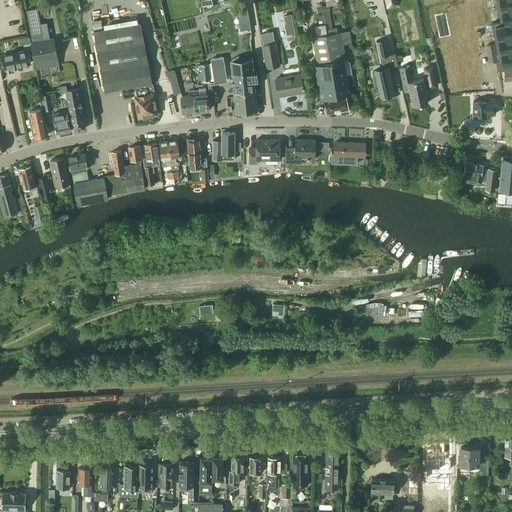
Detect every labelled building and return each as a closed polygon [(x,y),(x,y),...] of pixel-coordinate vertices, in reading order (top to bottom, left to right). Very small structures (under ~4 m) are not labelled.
[(384,0),(387,9),(397,7),(397,5),(395,0),(384,0)] [(511,0),(496,0),(501,22),(491,24),(495,44),(499,62),(500,70),(504,70),(511,69),(511,0)] [(247,7),(239,8),(241,20),(249,18),(247,7)] [(37,8),(26,10),(33,41),(30,42),(31,43),(32,50),(34,62),(58,58),(54,38),(50,38),(44,40),(40,23),(37,8)] [(294,25),(291,11),(287,12),(288,17),(285,18),(287,26),(294,25)] [(329,12),(323,13),(325,24),(326,30),(332,29),(329,12)] [(300,18),(296,22),(300,26),(304,22),(300,18)] [(103,28),(102,22),(92,23),(93,30),(103,28)] [(139,23),(94,31),(95,32),(105,92),(121,89),(130,87),(135,86),(135,87),(136,90),(135,90),(135,91),(137,97),(135,97),(138,118),(157,115),(153,93),(154,93),(152,83),(151,83),(139,23)] [(325,24),(314,26),(316,37),(327,35),(326,30),(325,24)] [(273,31),(261,33),(267,68),(279,66),(273,31)] [(346,60),(341,32),(337,33),(327,35),(316,37),(312,37),(317,66),(314,67),(321,100),(324,99),(326,107),(324,108),(325,111),(327,113),(349,109),(346,95),(350,94),(343,60),(346,60)] [(29,37),(19,39),(20,45),(31,43),(30,42),(29,37)] [(385,68),(374,70),(376,84),(377,84),(380,97),(395,94),(395,92),(393,81),(390,81),(389,71),(391,71),(387,55),(390,54),(387,39),(377,41),(380,56),(382,56),(385,68)] [(495,44),(486,45),(489,64),(499,62),(495,44)] [(29,48),(0,54),(0,56),(3,70),(32,63),(29,48)] [(227,81),(223,57),(211,59),(215,83),(227,81)] [(404,57),(395,59),(400,83),(405,82),(409,97),(423,94),(421,86),(422,85),(421,78),(424,77),(424,78),(432,76),(427,57),(419,59),(421,67),(408,71),(404,57)] [(252,61),(230,64),(231,73),(237,72),(238,81),(235,81),(232,81),(232,83),(233,89),(236,112),(258,110),(255,84),(258,84),(257,74),(254,74),(254,72),(252,61)] [(210,80),(208,63),(201,65),(203,81),(210,80)] [(181,93),(175,70),(168,72),(174,95),(181,93)] [(303,91),(301,75),(276,79),(279,96),(303,91)] [(77,88),(66,90),(74,131),(85,128),(77,88)] [(189,95),(181,96),(183,112),(195,111),(194,90),(189,91),(189,95)] [(199,90),(194,90),(195,111),(208,110),(207,94),(206,94),(199,94),(199,90)] [(56,100),(55,92),(42,95),(44,109),(53,108),(51,101),(56,100)] [(495,114),(495,98),(485,99),(485,101),(474,101),(474,118),(486,118),(486,114),(495,114)] [(47,135),(42,108),(29,110),(35,138),(36,138),(38,139),(42,138),(42,136),(47,135)] [(71,131),(67,112),(55,114),(59,134),(71,131)] [(235,133),(222,132),(222,133),(222,141),(213,140),(212,160),(234,160),(234,133),(235,133)] [(200,138),(188,139),(190,168),(202,167),(200,138)] [(279,139),(257,139),(257,148),(250,148),(249,164),(256,164),(256,160),(279,160),(279,139)] [(316,139),(295,139),(295,147),(286,147),(286,144),(285,163),(302,164),(302,159),(315,160),(316,139)] [(177,140),(168,141),(172,165),(172,169),(179,168),(178,161),(176,162),(176,157),(180,157),(177,140)] [(172,165),(168,141),(159,142),(163,167),(172,165)] [(318,142),(318,151),(329,151),(329,143),(318,142)] [(365,143),(335,142),(334,154),(331,154),(331,163),(357,164),(358,157),(364,157),(365,143)] [(160,165),(156,143),(145,145),(146,157),(143,158),(147,186),(154,184),(153,171),(155,171),(154,166),(160,165)] [(141,159),(139,145),(129,147),(131,160),(134,160),(134,164),(124,165),(128,191),(145,188),(140,159),(141,159)] [(115,174),(104,175),(104,177),(107,194),(127,191),(121,150),(112,152),(115,174)] [(88,169),(84,154),(68,157),(71,172),(88,169)] [(71,188),(64,158),(50,161),(55,187),(66,184),(67,189),(71,188)] [(370,158),(362,158),(361,166),(370,166),(370,158)] [(511,160),(503,160),(502,174),(505,174),(505,184),(505,186),(511,186),(511,160)] [(465,162),(463,181),(468,182),(475,183),(480,183),(481,182),(487,183),(486,189),(494,191),(497,169),(488,168),(488,170),(483,169),(483,165),(465,162)] [(31,165),(19,168),(24,188),(34,186),(36,185),(31,165)] [(89,180),(87,171),(72,174),(78,204),(108,199),(107,194),(104,177),(97,178),(89,180)] [(0,199),(4,215),(18,211),(20,210),(21,213),(24,215),(21,221),(27,224),(29,223),(25,209),(24,209),(21,197),(16,198),(16,197),(14,197),(7,173),(0,175),(0,199)] [(497,190),(496,202),(503,203),(505,191),(505,186),(498,185),(497,190)] [(36,206),(33,206),(37,221),(38,223),(45,221),(45,219),(41,204),(36,206)] [(359,306),(358,313),(382,316),(384,304),(376,303),(366,305),(366,307),(359,306)] [(213,305),(200,306),(201,314),(214,313),(213,305)] [(432,440),(431,476),(456,477),(457,459),(449,459),(450,441),(432,440)] [(338,446),(327,446),(325,488),(337,488),(338,446)] [(478,447),(461,447),(460,464),(480,465),(480,474),(488,474),(488,459),(482,459),(482,449),(478,449),(478,447)] [(305,453),(296,453),(296,454),(293,454),(293,477),(296,477),(296,479),(297,481),(303,481),(305,479),(305,477),(307,477),(308,454),(305,454),(305,453)] [(212,458),(211,479),(212,479),(222,479),(223,456),(219,456),(218,455),(214,455),(213,456),(212,456),(212,458)] [(229,475),(229,483),(239,484),(239,475),(239,470),(243,471),(243,464),(243,457),(239,457),(238,455),(234,455),(234,456),(232,456),(232,464),(231,471),(229,470),(229,475)] [(256,455),(252,455),(251,457),(250,457),(249,472),(261,473),(262,457),(256,457),(256,455)] [(274,456),(271,455),(271,456),(270,457),(268,457),(268,471),(266,471),(266,490),(276,491),(276,472),(280,472),(280,457),(275,457),(274,456)] [(201,458),(200,482),(202,482),(202,486),(209,486),(212,486),(212,479),(211,479),(212,458),(208,458),(207,456),(204,456),(203,458),(201,458)] [(180,464),(180,484),(180,490),(189,492),(189,495),(193,495),(194,484),(194,464),(194,462),(180,462),(180,464)] [(139,465),(138,489),(138,492),(139,492),(150,492),(151,492),(152,487),(153,463),(138,463),(138,465),(139,465)] [(173,464),(159,464),(159,486),(173,486),(173,464)] [(113,466),(101,465),(100,493),(107,493),(107,487),(112,488),(113,466)] [(120,483),(120,496),(138,497),(138,492),(138,489),(139,465),(138,465),(125,465),(125,483),(120,483)] [(79,467),(78,483),(85,483),(85,495),(91,495),(91,478),(97,478),(97,469),(91,469),(91,467),(79,467)] [(70,470),(57,470),(56,487),(67,487),(67,489),(69,489),(69,487),(70,470)] [(394,480),(372,480),(371,492),(384,492),(384,498),(392,498),(393,492),(394,480)] [(411,482),(410,490),(413,490),(412,503),(418,503),(418,491),(419,482),(417,482),(411,482)] [(26,493),(2,492),(2,508),(25,509),(26,493)] [(194,503),(193,511),(221,511),(222,504),(198,503),(194,503)]
